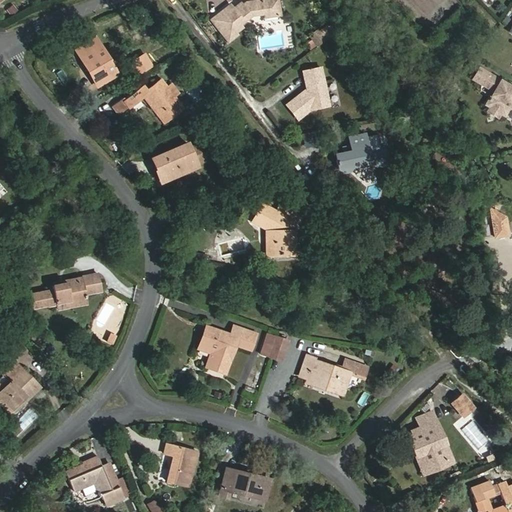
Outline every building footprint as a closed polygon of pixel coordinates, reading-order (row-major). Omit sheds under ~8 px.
[(206,17),(221,35),(230,28),(229,27),(234,22),(246,12),(255,10),(254,6),(264,4),(266,12),(271,11),(268,0),(236,0),(237,1),(231,5),(229,3),(227,4),(224,1),(206,17)] [(11,16),(19,10),(14,4),(6,9),(11,16)] [(255,14),(266,12),(264,4),(254,6),(255,10),(255,14)] [(230,28),(221,35),(224,39),(233,31),(232,30),(230,28)] [(310,38),(317,48),(325,42),(318,32),(310,38)] [(79,56),(100,44),(97,38),(76,50),(79,56)] [(118,74),(100,44),(79,56),(97,86),(118,74)] [(301,96),(299,94),(285,105),(296,119),(308,109),(325,106),(318,69),(302,72),(305,89),(306,92),(301,96)] [(511,87),(481,69),(475,79),(497,92),(489,105),(494,108),(502,113),(506,115),(511,106),(511,87)] [(144,93),(166,121),(183,108),(161,79),(147,90),(143,85),(125,98),(123,96),(112,105),(118,112),(128,105),(129,106),(141,97),(140,96),(142,95),(144,93)] [(144,93),(142,95),(155,112),(164,123),(166,121),(144,93)] [(494,108),(491,112),(499,117),(502,113),(494,108)] [(347,149),(340,150),(333,152),(336,166),(341,169),(346,168),(350,163),(366,159),(372,164),(383,161),(379,143),(364,147),(360,130),(344,134),(346,143),(347,149)] [(174,171),(176,175),(197,166),(195,161),(189,147),(188,142),(151,158),(159,177),(174,171)] [(195,161),(203,158),(197,143),(189,147),(195,161)] [(161,182),(176,175),(174,171),(159,177),(161,182)] [(271,230),(272,255),(293,255),(292,230),(300,217),(280,205),(276,212),(262,204),(252,222),(266,230),(271,230)] [(492,211),(492,237),(509,237),(509,211),(492,211)] [(57,310),(88,304),(85,294),(100,291),(97,274),(66,280),(66,282),(52,285),(53,289),(29,294),(32,306),(47,303),(48,304),(56,303),(57,310)] [(212,349),(210,353),(205,367),(224,374),(234,345),(237,338),(253,344),(256,334),(232,325),(228,335),(206,326),(199,344),(212,349)] [(267,356),(274,337),(266,334),(260,354),(267,356)] [(277,337),(270,358),(281,361),(288,341),(277,337)] [(237,338),(234,345),(250,351),(253,344),(237,338)] [(199,344),(197,349),(210,353),(212,349),(199,344)] [(307,378),(344,391),(350,372),(341,369),(314,359),(314,358),(306,355),(299,375),(307,378)] [(0,366),(0,368),(5,374),(16,363),(10,357),(0,366)] [(341,369),(350,372),(353,363),(345,360),(344,359),(341,369)] [(0,392),(0,402),(8,411),(25,394),(29,398),(40,388),(16,363),(5,374),(11,381),(4,388),(0,392)] [(353,363),(350,372),(363,377),(366,367),(353,363)] [(0,378),(0,384),(4,388),(11,381),(5,374),(0,378)] [(307,378),(305,383),(342,396),(344,391),(307,378)] [(8,411),(12,415),(29,398),(25,394),(8,411)] [(463,415),(472,407),(461,396),(452,403),(463,415)] [(435,421),(431,411),(416,418),(419,427),(435,421)] [(435,421),(419,427),(411,431),(412,435),(408,437),(413,450),(420,447),(429,471),(452,461),(435,421)] [(187,487),(196,451),(165,444),(162,453),(172,456),(165,481),(180,485),(187,487)] [(420,447),(413,450),(423,473),(429,471),(420,447)] [(95,482),(105,506),(124,498),(108,463),(99,467),(95,456),(82,461),(83,465),(66,471),(74,491),(95,482)] [(218,497),(228,499),(230,491),(264,500),(269,479),(225,468),(218,497)] [(511,511),(511,502),(505,482),(490,487),(489,482),(469,488),(473,501),(475,500),(479,511),(511,511)] [(160,511),(153,499),(146,504),(151,511),(160,511)]
